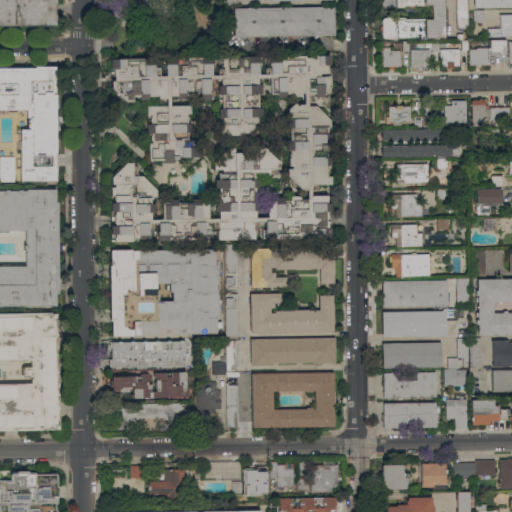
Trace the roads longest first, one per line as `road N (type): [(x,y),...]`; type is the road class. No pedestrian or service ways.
road 1 (residential): [(82,511),(81,0)]
road 2 (residential): [(356,444),(354,0)]
road 3 (residential): [(356,444),(0,449)]
road 4 (residential): [(511,440),(356,444)]
road 5 (residential): [(511,82),(356,86)]
